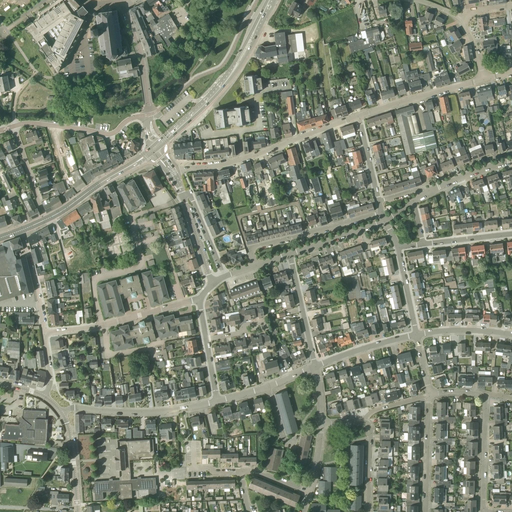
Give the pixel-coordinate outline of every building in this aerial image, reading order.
[(65,59),(72,45),(86,18),(84,15),(88,12),(83,6),(79,10),(77,8),(83,3),(81,1),(81,0),(58,0),(39,13),(42,17),(27,27),(25,28),(27,33),(30,32),(34,38),(32,39),(35,44),(37,43),(40,48),(38,51),(43,53),(44,52),(48,58),(46,62),(50,63),(51,62),(55,69),(55,73),(58,72),(58,73),(61,67),(62,66),(63,65),(64,64),(65,63),(66,62),(67,60),(65,59)] [(166,6),(163,8),(160,2),(157,4),(158,5),(152,8),(157,16),(165,11),(166,12),(169,10),(166,6)] [(288,13),(297,17),(302,9),(300,8),(301,6),(294,2),(288,13)] [(148,23),(150,22),(153,20),(154,19),(144,3),(138,6),(143,15),(143,14),(148,23)] [(378,7),(379,12),(379,14),(380,18),(387,17),(386,12),(386,11),(385,6),(384,6),(384,5),(382,5),(382,6),(381,7),(378,7)] [(141,15),(143,15),(138,6),(130,10),(129,12),(130,12),(131,15),(131,16),(132,18),(133,19),(141,16),(141,15)] [(101,10),(101,13),(96,13),(95,13),(95,12),(94,13),(93,14),(93,15),(94,15),(94,16),(95,16),(96,16),(97,19),(96,19),(96,20),(97,20),(97,21),(95,21),(93,23),(94,24),(95,25),(97,25),(97,26),(98,26),(98,28),(97,28),(94,29),(94,28),(93,27),(92,27),(91,28),(91,29),(91,28),(90,29),(91,30),(91,31),(92,32),(92,34),(91,34),(91,36),(91,37),(92,37),(98,36),(99,36),(99,37),(98,38),(99,43),(99,44),(100,44),(101,50),(100,50),(101,50),(101,53),(100,53),(101,54),(103,55),(103,56),(103,55),(105,55),(106,55),(106,54),(107,56),(106,57),(107,57),(110,59),(110,60),(111,60),(111,59),(115,59),(115,60),(116,61),(118,71),(117,71),(118,71),(118,72),(119,72),(119,71),(127,70),(128,74),(133,73),(134,77),(140,76),(139,67),(133,68),(132,64),(132,63),(131,63),(131,59),(132,59),(131,58),(131,59),(131,58),(130,58),(130,59),(121,60),(121,56),(124,56),(124,55),(128,55),(127,46),(123,47),(122,47),(121,41),(122,41),(122,40),(121,35),(121,34),(120,35),(120,34),(121,34),(121,33),(121,31),(121,30),(120,30),(120,29),(120,23),(119,23),(118,17),(119,17),(119,16),(118,16),(117,11),(118,10),(117,10),(117,11),(112,11),(111,8),(111,9),(109,9),(108,8),(104,9),(101,10)] [(430,23),(431,19),(433,15),(426,12),(424,17),(430,23)] [(158,35),(162,41),(163,40),(168,48),(171,44),(168,39),(179,31),(169,14),(157,21),(159,23),(156,24),(153,20),(150,22),(150,24),(149,25),(145,26),(144,24),(136,27),(136,28),(136,29),(137,32),(138,32),(140,37),(139,38),(141,41),(142,42),(150,38),(158,35)] [(136,27),(144,24),(141,16),(133,19),(136,27)] [(420,19),(417,20),(419,29),(420,33),(423,32),(423,31),(426,30),(425,24),(430,23),(424,17),(419,18),(420,19)] [(437,17),(434,23),(440,26),(443,20),(437,17)] [(411,20),(405,21),(405,28),(406,28),(406,35),(415,34),(415,30),(412,30),(412,27),(411,20)] [(505,25),(505,21),(493,23),(479,25),(479,31),(484,31),(484,35),(488,35),(487,27),(505,25)] [(380,35),(379,32),(382,32),(381,27),(378,28),(372,29),(375,45),(383,42),(383,40),(381,41),(379,35),(380,35)] [(451,35),(455,41),(461,37),(457,30),(455,31),(453,27),(443,33),(445,39),(451,35)] [(351,54),(375,45),(372,29),(365,31),(367,38),(368,38),(369,44),(364,45),(363,40),(353,42),(352,36),(346,37),(347,42),(351,54)] [(256,56),(260,58),(266,57),(267,61),(272,60),(272,59),(270,59),(270,57),(273,56),(273,58),(277,57),(279,65),(288,63),(288,62),(292,61),(291,52),(297,52),(295,34),(286,35),(286,33),(285,33),(284,32),(274,33),(276,45),(275,45),(274,44),(272,45),(272,46),(264,47),(261,46),(258,47),(255,53),(256,56)] [(142,42),(144,48),(153,44),(154,44),(162,41),(158,35),(150,38),(142,42)] [(483,49),(487,49),(487,50),(494,49),(493,43),(497,43),(496,37),(489,38),(490,41),(482,42),(483,49)] [(459,47),(461,46),(462,45),(459,41),(452,45),(457,53),(460,51),(459,47)] [(410,52),(422,50),(421,42),(416,43),(408,44),(410,52)] [(147,57),(160,53),(165,52),(164,48),(163,49),(162,43),(154,46),(154,44),(153,44),(144,48),(145,48),(147,56),(147,57)] [(422,47),(424,53),(423,53),(425,60),(428,72),(435,70),(430,52),(429,52),(428,45),(422,47)] [(466,61),(473,60),(470,45),(463,46),(466,61)] [(501,46),(502,57),(510,57),(510,50),(507,50),(506,46),(501,46)] [(372,47),(363,50),(367,60),(369,59),(367,55),(367,54),(368,53),(373,51),(372,48),(372,47)] [(470,62),(467,64),(467,63),(466,64),(465,62),(461,63),(462,64),(454,67),(459,76),(464,73),(470,70),(469,68),(472,66),(470,62)] [(430,79),(429,74),(429,73),(422,75),(422,74),(418,75),(418,76),(417,71),(404,74),(405,78),(407,83),(408,83),(410,92),(422,89),(420,82),(423,81),(424,81),(430,79)] [(13,75),(0,76),(0,90),(0,92),(10,90),(8,80),(14,79),(13,75)] [(261,78),(258,78),(257,75),(246,76),(247,80),(244,80),(245,91),(248,91),(249,94),(259,92),(259,89),(262,89),(261,78)] [(448,75),(434,80),(436,87),(450,83),(448,75)] [(380,78),(381,82),(384,91),(380,92),(382,100),(389,98),(382,77),(380,78)] [(395,96),(393,92),(393,89),(389,90),(385,77),(382,77),(389,98),(395,96)] [(406,93),(404,88),(403,85),(402,81),(395,83),(399,95),(406,93)] [(506,94),(504,86),(497,88),(499,95),(497,96),(498,100),(507,98),(506,94)] [(476,90),(479,102),(484,101),(484,100),(487,99),(487,98),(487,95),(485,88),(476,90)] [(376,102),(374,98),(373,95),(371,90),(368,91),(368,90),(365,91),(367,97),(366,97),(369,105),(376,102)] [(292,91),(291,91),(292,92),(286,93),(289,115),(295,114),(292,91)] [(463,106),(466,106),(463,93),(458,94),(459,101),(462,101),(463,106)] [(443,114),(450,112),(447,97),(439,98),(443,114)] [(336,115),(337,119),(341,117),(342,116),(342,117),(343,117),(337,99),(334,100),(336,106),(338,106),(338,108),(334,109),(331,110),(332,116),(336,115)] [(348,115),(347,112),(345,104),(344,105),(345,105),(342,106),(340,99),(337,99),(343,117),(348,115)] [(362,107),(365,105),(363,99),(360,100),(359,100),(345,104),(347,112),(362,107)] [(427,110),(428,114),(431,113),(430,109),(436,107),(436,104),(434,100),(431,100),(427,102),(425,103),(425,102),(427,110)] [(328,122),(328,121),(326,115),(324,116),(320,104),(318,104),(318,108),(319,112),(322,124),(328,122)] [(219,128),(230,126),(230,123),(231,123),(232,124),(235,124),(235,123),(236,123),(237,125),(250,124),(248,106),(234,108),(234,109),(228,110),(228,109),(217,110),(217,113),(215,114),(216,125),(219,124),(219,128)] [(406,115),(410,114),(415,113),(413,106),(395,111),(406,155),(437,148),(433,131),(427,132),(420,134),(411,136),(408,121),(406,115)] [(476,115),(484,113),(483,107),(475,108),(476,115)] [(462,124),(466,123),(464,113),(468,112),(467,108),(459,110),(462,124)] [(276,128),(274,117),(273,113),(273,114),(272,111),(267,111),(268,114),(267,115),(270,128),(272,138),(279,137),(278,131),(279,131),(278,128),(276,128)] [(311,127),(317,126),(315,118),(311,119),(308,111),(306,111),(307,115),(311,127)] [(393,120),(392,117),(391,113),(384,115),(387,122),(388,125),(389,129),(391,128),(390,124),(394,123),(393,120)] [(307,115),(301,117),(305,129),(311,127),(307,115)] [(380,124),(384,123),(387,122),(384,115),(378,117),(380,124)] [(299,131),(305,129),(301,117),(301,116),(297,117),(298,121),(297,122),(297,123),(299,131)] [(428,116),(423,117),(427,132),(433,131),(431,124),(430,124),(429,120),(428,116)] [(372,119),(374,126),(380,124),(378,117),(372,119)] [(366,120),(368,128),(374,126),(372,119),(366,120)] [(416,119),(408,121),(411,136),(420,134),(416,119)] [(292,137),(290,130),(289,124),(282,126),(285,138),(292,137)] [(346,127),(349,134),(355,132),(353,125),(346,127)] [(349,134),(346,127),(340,129),(343,136),(349,134)] [(38,139),(36,131),(32,132),(32,130),(29,131),(30,133),(25,135),(27,139),(26,139),(27,141),(28,141),(28,142),(38,139)] [(88,165),(92,179),(93,178),(93,179),(104,173),(92,135),(85,138),(85,137),(84,134),(84,133),(77,132),(76,133),(77,133),(86,160),(87,161),(88,165)] [(322,134),(322,135),(326,150),(333,148),(329,132),(322,134)] [(93,135),(92,135),(104,173),(105,173),(113,169),(109,158),(107,150),(104,140),(102,137),(93,135)] [(229,156),(229,150),(228,145),(227,138),(223,138),(225,150),(221,151),(221,157),(229,156)] [(265,140),(268,140),(267,138),(264,138),(265,139),(257,140),(257,142),(253,142),(253,143),(254,149),(266,147),(265,140)] [(16,149),(14,143),(13,139),(5,142),(9,152),(16,149)] [(214,158),(221,157),(221,151),(219,139),(215,139),(217,151),(213,152),(214,158)] [(505,150),(504,146),(503,142),(500,143),(498,139),(495,139),(498,149),(499,149),(500,152),(505,150)] [(133,151),(133,154),(134,154),(136,153),(137,153),(139,143),(139,142),(132,140),(131,142),(128,142),(126,149),(129,150),(133,151)] [(205,159),(214,158),(213,152),(211,140),(207,140),(209,152),(205,153),(205,159)] [(306,153),(307,157),(305,157),(307,161),(312,159),(311,156),(310,152),(313,151),(315,157),(320,155),(318,148),(315,140),(315,141),(310,142),(306,143),(306,144),(305,144),(306,144),(305,144),(304,145),(304,144),(304,145),(304,144),(303,145),(306,153)] [(342,150),(341,145),(340,140),(333,142),(337,156),(343,154),(342,150)] [(109,158),(113,169),(119,166),(118,163),(123,161),(120,154),(119,151),(116,144),(115,143),(115,141),(112,142),(113,147),(107,150),(109,158)] [(195,152),(202,152),(201,141),(192,142),(193,153),(193,154),(195,154),(195,152)] [(253,142),(253,141),(244,142),(246,152),(251,152),(250,143),(253,143),(253,142)] [(186,160),(189,160),(187,143),(173,145),(175,159),(183,160),(183,154),(185,154),(186,160)] [(374,152),(388,148),(387,146),(384,146),(383,143),(380,144),(372,146),(374,152)] [(232,150),(232,155),(238,155),(237,144),(228,145),(229,150),(232,150)] [(493,152),(493,147),(492,144),(484,146),(486,154),(493,152)] [(457,149),(459,153),(460,156),(463,164),(469,161),(464,146),(457,149)] [(297,164),(297,165),(300,164),(295,147),(287,150),(289,158),(287,158),(288,161),(289,163),(288,163),(289,167),(289,166),(297,164)] [(375,158),(383,156),(382,153),(389,151),(388,148),(374,152),(375,158)] [(485,156),(482,148),(476,150),(479,158),(485,156)] [(124,149),(119,151),(120,154),(123,161),(133,156),(133,154),(133,151),(129,150),(126,149),(124,149)] [(473,160),(479,158),(476,150),(470,153),(473,160)] [(19,155),(18,155),(17,151),(7,155),(12,166),(5,169),(6,171),(13,168),(13,167),(19,165),(16,156),(19,155)] [(43,157),(43,156),(41,151),(32,154),(35,162),(40,160),(40,161),(43,160),(44,163),(51,160),(50,155),(43,157)] [(347,160),(361,157),(359,151),(352,152),(353,156),(346,158),(347,160)] [(275,157),(278,165),(285,162),(282,154),(275,157)] [(377,164),(391,161),(390,154),(383,156),(375,158),(377,164)] [(455,159),(456,161),(458,166),(463,164),(460,156),(455,159)] [(278,165),(275,157),(268,160),(270,167),(271,167),(271,170),(268,171),(271,179),(275,177),(273,170),(279,168),(278,165)] [(353,162),(354,169),(360,168),(359,164),(362,163),(361,157),(347,160),(344,161),(345,164),(353,162)] [(454,167),(452,163),(451,160),(446,162),(448,170),(454,167)] [(91,180),(92,179),(88,165),(87,161),(83,163),(85,167),(85,168),(86,170),(84,171),(85,173),(82,175),(88,183),(91,181),(91,180)] [(386,169),(385,166),(389,165),(392,164),(391,161),(377,164),(379,171),(386,169)] [(433,176),(437,175),(436,174),(437,174),(435,168),(438,167),(436,161),(430,163),(431,165),(428,166),(428,167),(429,167),(432,176),(433,176)] [(251,167),(250,162),(240,165),(243,172),(244,176),(253,174),(251,167)] [(443,172),(448,170),(446,162),(440,164),(443,172)] [(259,171),(262,170),(260,163),(254,165),(256,172),(255,172),(257,176),(255,177),(256,181),(257,183),(260,182),(259,179),(263,178),(261,174),(260,175),(259,171)] [(86,185),(86,184),(81,178),(78,170),(76,164),(72,166),(74,171),(70,173),(72,177),(68,179),(73,185),(77,192),(78,191),(86,185)] [(299,171),(297,165),(297,164),(289,166),(291,172),(289,173),(289,174),(290,177),(292,177),(292,176),(294,176),(293,173),(299,171)] [(429,167),(428,167),(426,168),(425,165),(420,167),(422,173),(425,172),(427,178),(428,177),(428,178),(432,177),(432,176),(429,167)] [(24,174),(21,166),(10,170),(12,174),(16,172),(18,177),(24,174)] [(289,166),(289,167),(289,168),(286,169),(286,171),(281,173),(282,176),(289,174),(289,173),(291,172),(289,166)] [(38,172),(40,177),(48,174),(47,171),(50,170),(50,168),(38,172)] [(226,178),(230,177),(229,169),(221,171),(228,194),(232,193),(228,180),(227,179),(226,178)] [(228,194),(221,171),(218,172),(219,175),(218,175),(219,181),(217,181),(219,185),(221,185),(222,187),(219,188),(221,193),(218,194),(222,205),(231,203),(228,194)] [(300,193),(303,192),(308,190),(304,178),(301,178),(299,171),(293,173),(294,176),(292,176),(292,177),(294,181),(296,181),(300,193)] [(508,184),(510,184),(507,171),(502,172),(504,179),(506,179),(508,184)] [(163,188),(162,186),(154,172),(150,174),(149,172),(143,176),(153,194),(153,193),(155,196),(149,199),(148,199),(153,208),(167,203),(174,200),(164,186),(165,187),(163,188)] [(201,192),(206,191),(214,191),(213,180),(214,180),(213,172),(203,173),(204,181),(204,185),(203,185),(203,188),(201,188),(201,192)] [(50,173),(48,174),(40,177),(38,177),(40,182),(49,180),(49,179),(48,177),(51,176),(50,173)] [(201,181),(204,181),(203,173),(193,173),(194,181),(198,181),(198,185),(202,185),(201,181)] [(348,184),(366,179),(365,173),(351,176),(351,177),(347,178),(348,184)] [(13,188),(7,174),(2,175),(9,190),(13,188)] [(499,180),(499,179),(497,174),(492,176),(496,188),(498,193),(501,192),(499,187),(497,181),(499,180)] [(493,189),(496,188),(492,176),(486,178),(489,184),(491,183),(493,189)] [(419,186),(422,185),(420,177),(413,179),(415,186),(416,186),(416,187),(419,186)] [(39,183),(41,188),(49,185),(48,182),(51,181),(50,179),(49,179),(49,180),(40,182),(39,183)] [(146,204),(134,181),(133,179),(129,181),(129,182),(127,183),(127,184),(125,185),(123,182),(119,184),(120,185),(117,186),(131,211),(134,210),(134,211),(138,208),(137,207),(139,206),(140,207),(142,206),(146,204)] [(357,188),(363,187),(368,186),(366,179),(348,184),(349,187),(353,186),(356,185),(357,185),(357,188)] [(409,188),(415,186),(413,179),(407,181),(409,188)] [(403,190),(409,188),(407,181),(401,183),(403,190)] [(478,194),(481,193),(477,181),(471,183),(474,189),(476,189),(478,194)] [(58,190),(59,194),(65,192),(61,182),(55,184),(58,190)] [(54,183),(49,185),(41,188),(39,188),(41,194),(49,191),(48,188),(50,187),(51,188),(56,186),(54,183)] [(118,197),(112,184),(111,183),(104,187),(104,188),(108,195),(112,193),(112,194),(111,195),(112,199),(117,196),(117,197),(118,197)] [(397,192),(403,190),(401,183),(395,185),(397,192)] [(391,194),(397,192),(395,185),(389,187),(391,194)] [(391,194),(389,187),(385,188),(383,188),(385,196),(388,195),(391,194)] [(67,192),(71,198),(77,194),(72,188),(67,192)] [(463,199),(461,193),(459,188),(453,191),(456,198),(459,197),(460,200),(463,199)] [(110,206),(109,203),(102,205),(101,200),(102,200),(101,195),(103,194),(101,190),(99,193),(93,196),(92,197),(90,197),(95,213),(97,223),(98,222),(100,224),(101,223),(103,230),(111,228),(109,221),(110,221),(107,210),(110,209),(110,206)] [(196,197),(197,200),(197,201),(198,203),(208,199),(207,196),(204,197),(203,194),(207,193),(206,191),(201,192),(194,192),(195,193),(195,192),(196,193),(195,194),(196,197)] [(453,199),(456,198),(453,191),(447,193),(452,203),(454,202),(453,199)] [(68,200),(71,198),(67,192),(62,196),(66,202),(68,200)] [(29,194),(27,196),(26,194),(24,193),(22,194),(21,196),(29,212),(28,213),(31,220),(39,216),(40,214),(37,208),(36,209),(29,194)] [(63,204),(62,204),(59,196),(55,198),(54,197),(50,199),(49,199),(54,209),(63,204)] [(10,210),(18,207),(14,198),(7,201),(6,197),(1,198),(6,211),(9,210),(10,210)] [(48,213),(54,209),(49,199),(46,201),(47,204),(43,206),(46,212),(47,212),(48,212),(48,213)] [(200,206),(199,206),(200,206),(201,210),(202,209),(204,213),(211,210),(209,206),(210,206),(209,203),(210,202),(208,199),(209,199),(208,199),(198,203),(200,206)] [(93,209),(88,201),(83,205),(87,212),(93,209)] [(338,218),(343,216),(339,202),(334,203),(338,218)] [(332,219),(338,218),(334,203),(328,205),(332,219)] [(368,213),(374,211),(372,204),(366,205),(368,213)] [(87,212),(83,205),(77,208),(82,215),(87,212)] [(362,214),(368,213),(366,205),(360,207),(362,214)] [(172,214),(180,211),(179,206),(170,209),(172,214)] [(356,216),(362,214),(360,207),(354,209),(356,216)] [(328,224),(326,219),(326,217),(322,218),(320,213),(322,213),(320,209),(316,210),(320,221),(321,226),(328,224)] [(349,218),(356,216),(354,209),(347,211),(349,218)] [(12,217),(10,210),(9,210),(6,211),(10,220),(12,219),(14,226),(22,223),(19,215),(12,217)] [(71,223),(73,227),(76,225),(75,223),(74,221),(81,217),(76,210),(67,215),(72,222),(71,223)] [(210,215),(204,217),(208,226),(217,223),(215,219),(217,219),(218,220),(220,219),(216,210),(211,212),(209,212),(210,215)] [(313,211),(313,214),(314,215),(307,217),(309,226),(313,225),(314,225),(313,225),(315,224),(316,224),(317,224),(316,222),(320,221),(316,210),(313,211)] [(174,220),(182,217),(180,211),(172,214),(174,220)] [(67,226),(71,223),(72,222),(67,215),(62,218),(67,226)] [(174,220),(176,225),(184,222),(182,217),(174,220)] [(62,218),(57,222),(60,226),(58,227),(61,236),(65,235),(64,232),(69,229),(67,226),(62,218)] [(472,223),(473,231),(479,230),(479,223),(482,223),(481,218),(475,218),(476,223),(472,223)] [(82,219),(75,223),(76,225),(78,228),(79,227),(79,228),(83,226),(82,219)] [(212,236),(213,236),(220,233),(218,229),(224,227),(227,226),(224,220),(221,221),(217,223),(208,226),(208,227),(209,227),(213,236),(212,236)] [(302,231),(301,227),(300,221),(294,223),(295,226),(295,225),(297,233),(302,231)] [(176,225),(173,226),(175,231),(186,228),(184,222),(176,225)] [(425,233),(430,232),(433,232),(432,228),(435,227),(439,227),(438,224),(435,225),(431,225),(424,227),(425,233)] [(47,237),(48,240),(51,239),(52,243),(57,241),(54,234),(51,235),(48,227),(48,226),(47,227),(48,227),(41,230),(45,238),(47,237)] [(181,238),(189,236),(188,235),(188,236),(186,228),(175,231),(175,232),(171,233),(174,241),(181,238)] [(47,242),(45,238),(41,230),(38,232),(44,243),(47,242)] [(38,232),(27,238),(31,245),(38,242),(40,247),(38,247),(40,255),(47,253),(44,243),(38,232)] [(184,248),(192,245),(189,239),(188,236),(189,236),(181,238),(174,241),(175,245),(182,243),(184,247),(184,248)] [(235,246),(241,244),(239,237),(236,238),(235,236),(232,237),(233,239),(235,246)] [(23,246),(21,242),(20,237),(10,241),(14,253),(24,250),(23,247),(23,246)] [(379,246),(377,240),(370,242),(371,244),(369,245),(369,248),(370,248),(371,251),(367,252),(369,257),(374,256),(372,251),(379,249),(379,246)] [(3,245),(0,246),(0,301),(24,294),(34,291),(31,280),(29,269),(29,268),(26,258),(26,257),(17,260),(15,256),(14,253),(10,241),(3,243),(3,245)] [(503,252),(503,251),(502,244),(489,245),(491,257),(503,256),(503,252)] [(194,253),(192,247),(192,245),(184,248),(184,247),(179,249),(180,251),(185,250),(186,254),(187,256),(194,254),(194,253)] [(363,263),(360,253),(363,252),(361,245),(355,247),(358,254),(359,259),(360,262),(361,264),(363,263)] [(482,257),(485,257),(484,245),(477,246),(478,254),(482,253),(482,257)] [(49,260),(47,253),(40,255),(38,247),(31,249),(35,264),(49,260)] [(463,260),(466,259),(464,248),(458,248),(459,256),(463,256),(463,260)] [(233,264),(243,261),(241,255),(244,254),(242,250),(237,252),(236,250),(234,251),(233,251),(227,253),(228,257),(231,256),(232,261),(232,263),(233,263),(233,264)] [(447,262),(445,252),(445,250),(438,251),(439,258),(440,262),(444,261),(444,262),(447,262)] [(349,262),(347,257),(347,258),(345,251),(339,253),(341,259),(344,259),(345,263),(346,263),(347,266),(346,266),(347,270),(343,271),(345,276),(352,274),(349,265),(348,262),(349,262)] [(416,259),(424,257),(423,255),(424,255),(423,253),(422,251),(415,252),(416,259)] [(408,261),(416,259),(415,252),(407,254),(407,256),(407,258),(408,258),(408,261)] [(196,258),(194,254),(187,256),(182,257),(180,258),(182,263),(184,263),(184,265),(181,266),(183,272),(186,271),(199,267),(196,258)] [(385,256),(384,254),(378,255),(379,258),(380,258),(382,267),(385,267),(393,265),(391,257),(389,258),(388,256),(385,256)] [(325,258),(327,264),(330,263),(331,265),(334,264),(331,256),(325,258)] [(318,260),(320,265),(321,268),(328,266),(327,264),(325,258),(318,260)] [(316,271),(314,267),(313,262),(306,264),(310,274),(309,273),(316,271)] [(300,266),(302,271),(303,275),(304,276),(310,274),(306,264),(300,266)] [(387,276),(389,275),(389,276),(392,275),(392,273),(394,272),(393,265),(385,267),(387,276)] [(151,306),(159,304),(159,303),(162,302),(161,301),(169,299),(162,276),(154,278),(155,279),(153,280),(150,271),(142,273),(144,279),(140,280),(138,275),(120,280),(121,286),(117,287),(116,281),(107,283),(108,284),(106,284),(97,286),(106,316),(114,314),(114,316),(116,315),(116,316),(125,314),(119,294),(123,292),(125,298),(132,296),(132,298),(137,296),(136,295),(143,293),(142,287),(146,286),(151,306)] [(289,281),(287,276),(286,271),(279,273),(281,280),(285,279),(286,282),(289,281)] [(79,284),(85,283),(90,282),(89,273),(78,274),(79,284)] [(278,281),(281,280),(279,273),(273,275),(276,285),(279,284),(278,281)] [(184,284),(198,280),(196,274),(188,276),(189,280),(188,280),(179,283),(180,286),(184,284)] [(64,282),(61,282),(56,283),(55,279),(54,278),(53,277),(45,279),(45,281),(46,288),(55,286),(62,285),(64,284),(64,282)] [(273,288),(271,281),(269,277),(261,279),(262,282),(259,283),(261,289),(268,287),(269,290),(273,288)] [(191,285),(192,288),(200,286),(198,280),(184,284),(180,286),(182,291),(186,290),(185,287),(190,286),(189,285),(191,285)] [(233,289),(230,290),(229,291),(231,295),(233,301),(261,292),(258,286),(257,281),(239,287),(239,286),(238,286),(237,287),(236,287),(233,288),(233,289)] [(62,288),(62,285),(55,286),(46,288),(47,293),(51,292),(56,291),(56,289),(57,289),(62,288)] [(307,297),(315,295),(313,287),(307,288),(308,290),(306,291),(307,297)] [(56,291),(51,292),(47,293),(49,298),(57,296),(57,294),(63,293),(63,290),(56,291)] [(290,295),(289,292),(284,294),(285,302),(293,300),(292,294),(290,295)] [(223,298),(221,293),(213,296),(214,299),(213,300),(213,302),(221,299),(223,298)] [(316,303),(316,299),(320,298),(319,294),(315,295),(307,297),(306,298),(306,300),(308,300),(308,303),(311,302),(311,305),(316,303)] [(223,304),(221,299),(213,302),(214,305),(212,305),(213,307),(221,304),(221,305),(223,304)] [(285,302),(287,310),(293,309),(292,307),(295,306),(293,300),(285,302)] [(426,304),(423,304),(423,302),(419,302),(420,305),(417,305),(419,313),(425,312),(424,308),(427,308),(426,304)] [(257,306),(259,317),(259,319),(262,318),(261,317),(264,316),(263,311),(267,310),(265,303),(257,304),(257,306)] [(224,313),(221,305),(221,304),(213,307),(214,310),(212,311),(214,316),(220,314),(224,313)] [(49,314),(54,313),(56,313),(56,309),(64,308),(64,305),(48,307),(49,314)] [(257,306),(254,306),(254,305),(249,306),(249,307),(251,320),(254,320),(253,318),(256,317),(259,317),(257,306)] [(249,321),(251,320),(249,307),(244,308),(244,311),(242,312),(243,318),(245,317),(246,319),(249,319),(249,321)] [(382,318),(384,317),(386,323),(382,324),(384,332),(391,330),(390,324),(388,315),(387,315),(387,312),(386,310),(386,308),(380,309),(382,318)] [(239,315),(234,316),(236,326),(238,326),(238,324),(241,323),(240,318),(243,318),(242,312),(239,312),(239,315)] [(427,322),(426,319),(430,318),(428,312),(425,313),(425,312),(419,313),(421,320),(423,320),(424,322),(427,322)] [(34,317),(29,317),(29,313),(20,313),(19,320),(22,320),(22,324),(34,324),(34,317)] [(63,325),(63,321),(59,321),(58,314),(50,315),(52,326),(63,325)] [(210,323),(210,325),(220,323),(227,322),(226,319),(221,320),(222,321),(220,321),(219,318),(221,318),(220,314),(214,316),(215,319),(211,320),(211,323),(210,323)] [(188,335),(196,334),(195,329),(194,329),(195,329),(194,330),(192,322),(193,322),(192,315),(179,318),(174,319),(173,315),(163,318),(163,315),(155,318),(156,324),(152,325),(151,321),(144,323),(143,321),(139,323),(140,324),(133,326),(134,330),(130,331),(128,325),(120,327),(120,330),(111,332),(113,340),(114,340),(114,342),(113,342),(116,350),(134,345),(131,338),(136,337),(138,344),(156,339),(154,332),(158,330),(160,338),(178,333),(178,332),(187,331),(188,335)] [(312,319),(313,325),(321,324),(326,323),(324,317),(320,318),(319,315),(314,317),(314,319),(312,319)] [(229,319),(228,319),(226,319),(227,322),(227,325),(230,325),(233,325),(233,327),(236,326),(234,316),(229,317),(229,319)] [(379,333),(377,323),(374,324),(372,316),(367,317),(368,323),(370,322),(371,325),(373,334),(379,333)] [(400,322),(397,323),(399,328),(406,327),(405,321),(404,321),(404,318),(400,319),(400,322)] [(296,323),(295,321),(290,322),(290,323),(286,324),(288,331),(292,330),(300,328),(298,322),(296,323)] [(367,329),(365,330),(362,322),(359,323),(360,326),(361,331),(363,338),(369,336),(367,329)] [(221,329),(220,323),(210,325),(210,328),(212,327),(213,330),(217,330),(217,332),(223,331),(222,328),(221,329)] [(321,324),(313,325),(315,331),(317,331),(318,333),(323,332),(322,330),(327,329),(325,323),(321,324)] [(300,328),(292,330),(294,338),(299,337),(299,335),(301,335),(300,328)] [(331,333),(328,334),(329,338),(329,339),(327,340),(327,341),(324,342),(327,351),(333,349),(331,343),(334,342),(333,337),(331,333)] [(274,338),(270,339),(270,335),(267,336),(266,334),(264,334),(265,340),(266,345),(271,344),(271,345),(275,344),(274,338)] [(349,334),(346,334),(346,337),(343,338),(345,344),(352,342),(349,334)] [(265,340),(262,340),(261,335),(259,335),(259,337),(256,337),(258,346),(263,345),(263,346),(266,346),(266,345),(265,340)] [(324,342),(323,339),(322,335),(316,337),(317,340),(319,340),(320,343),(318,344),(321,353),(327,351),(324,342)] [(252,347),(258,346),(256,337),(253,338),(253,336),(251,337),(252,342),(249,343),(250,349),(253,348),(252,347)] [(333,337),(334,342),(337,341),(339,347),(345,344),(343,338),(339,339),(339,337),(336,338),(335,336),(333,337)] [(191,338),(186,338),(185,339),(185,341),(184,341),(185,346),(182,346),(183,348),(197,346),(196,339),(191,340),(191,338)] [(247,349),(250,349),(249,343),(246,343),(245,338),(243,338),(243,340),(240,340),(242,349),(242,351),(247,350),(247,349)] [(57,348),(61,347),(64,347),(63,343),(66,342),(65,339),(55,341),(57,348)] [(236,347),(233,348),(234,353),(237,353),(236,350),(242,349),(240,340),(237,341),(237,339),(234,340),(236,347)] [(9,379),(19,380),(19,371),(17,371),(18,363),(19,363),(20,343),(8,341),(7,351),(7,354),(7,358),(8,358),(7,364),(8,364),(11,364),(10,373),(9,379)] [(231,353),(231,354),(232,359),(235,359),(234,353),(233,348),(232,344),(230,344),(229,343),(227,343),(227,345),(224,345),(226,354),(231,353)] [(284,349),(282,345),(279,346),(278,343),(275,345),(277,352),(284,349)] [(441,362),(444,361),(444,355),(445,355),(445,352),(450,352),(450,344),(443,345),(443,348),(440,349),(439,346),(439,349),(440,352),(441,362)] [(467,357),(467,354),(465,354),(465,352),(464,344),(458,344),(458,352),(461,352),(461,357),(467,357)] [(494,367),(495,360),(496,351),(503,352),(504,345),(497,344),(496,347),(496,351),(493,351),(492,353),(492,360),(491,367),(494,367)] [(502,355),(509,356),(508,362),(506,368),(510,369),(511,362),(511,357),(511,356),(509,356),(510,353),(510,349),(511,349),(510,349),(511,346),(504,345),(503,352),(502,355)] [(186,354),(193,353),(198,352),(197,346),(183,348),(183,351),(186,350),(186,354)] [(437,363),(441,362),(440,352),(437,353),(436,346),(429,347),(430,355),(433,355),(433,359),(436,358),(437,363)] [(59,360),(66,359),(66,356),(70,356),(69,348),(63,349),(63,352),(57,353),(59,360)] [(301,354),(297,355),(300,362),(306,359),(302,350),(299,351),(301,354)] [(38,367),(40,367),(45,366),(43,351),(36,351),(38,367)] [(410,352),(403,354),(405,362),(406,365),(410,364),(411,367),(414,366),(410,352)] [(291,366),(288,360),(286,354),(281,356),(282,360),(281,361),(283,364),(284,363),(286,368),(291,366)] [(293,354),(290,355),(292,358),(294,364),(300,362),(297,355),(294,357),(293,354)] [(402,363),(405,362),(403,354),(397,356),(400,370),(404,369),(402,363)] [(97,360),(97,356),(97,355),(87,356),(88,365),(90,365),(90,368),(98,368),(97,360)] [(189,364),(190,367),(199,365),(198,365),(198,363),(201,363),(200,357),(190,358),(191,363),(189,364)] [(28,369),(36,368),(36,358),(28,359),(28,369)] [(383,359),(387,375),(388,379),(391,378),(388,368),(387,368),(387,367),(391,365),(392,368),(395,367),(392,358),(390,359),(389,358),(383,359)] [(60,367),(64,366),(66,366),(66,369),(68,369),(72,368),(71,361),(67,361),(66,359),(59,360),(60,367)] [(274,372),(280,371),(277,360),(273,361),(272,359),(270,360),(274,372)] [(384,376),(387,375),(383,359),(376,361),(378,369),(382,368),(383,369),(382,369),(384,376)] [(274,372),(270,360),(267,360),(266,360),(263,360),(267,374),(268,374),(269,375),(272,374),(272,373),(274,372)] [(441,366),(446,365),(445,361),(444,361),(441,362),(437,363),(437,366),(432,367),(434,374),(442,372),(441,366)] [(371,367),(370,364),(370,363),(363,365),(365,372),(370,371),(371,374),(376,373),(374,366),(371,367)] [(8,372),(10,373),(11,364),(8,364),(8,368),(2,367),(1,375),(8,376),(8,372)] [(363,373),(361,374),(358,366),(357,366),(351,368),(351,370),(353,375),(353,376),(357,375),(359,383),(361,382),(362,387),(366,386),(366,385),(365,382),(365,381),(363,375),(363,373)] [(62,381),(67,380),(70,380),(70,376),(75,375),(74,368),(72,368),(68,369),(68,373),(61,374),(62,381)] [(196,375),(197,381),(204,380),(202,371),(197,372),(197,369),(191,370),(192,376),(196,375)] [(347,374),(346,372),(346,369),(338,371),(339,374),(340,379),(346,377),(347,382),(348,382),(350,390),(353,389),(351,381),(350,376),(350,374),(347,374)] [(46,372),(41,371),(40,371),(38,371),(37,375),(40,375),(37,386),(43,387),(46,377),(46,372)] [(29,374),(30,373),(27,372),(25,383),(31,384),(33,376),(33,375),(29,374)] [(196,396),(195,388),(194,387),(189,388),(189,387),(190,387),(191,386),(190,383),(191,382),(190,377),(189,377),(188,372),(185,373),(186,379),(190,398),(192,397),(193,397),(193,398),(195,397),(196,396)] [(253,384),(251,375),(247,376),(247,373),(243,374),(246,385),(253,384)] [(328,382),(335,380),(334,375),(333,373),(326,375),(326,377),(328,382)] [(398,381),(399,384),(405,382),(406,383),(411,381),(409,377),(404,378),(403,373),(397,374),(398,381)] [(40,375),(37,375),(33,374),(33,375),(33,376),(31,384),(37,386),(40,375)] [(446,379),(445,374),(436,376),(437,379),(435,380),(437,387),(447,384),(448,382),(447,379),(446,379)] [(229,383),(229,380),(228,380),(228,377),(226,377),(225,376),(220,377),(221,379),(221,381),(221,385),(222,385),(223,390),(230,389),(230,388),(235,387),(233,382),(229,383)] [(186,389),(181,390),(183,399),(184,399),(186,399),(186,398),(187,398),(190,398),(186,379),(182,379),(182,382),(183,382),(184,388),(185,388),(186,387),(186,389)] [(414,380),(411,381),(406,383),(406,386),(411,385),(413,391),(410,392),(411,395),(416,394),(416,390),(420,389),(418,383),(415,383),(414,380)] [(183,399),(181,390),(181,391),(178,391),(177,389),(178,389),(176,383),(169,384),(170,390),(174,390),(176,400),(183,399)] [(200,383),(200,387),(199,387),(195,388),(196,396),(200,395),(200,396),(206,394),(204,383),(200,383)] [(117,393),(115,393),(115,395),(115,396),(116,404),(123,403),(122,396),(125,396),(124,385),(120,385),(120,389),(117,390),(117,393)] [(134,387),(136,401),(142,400),(141,397),(145,396),(144,391),(138,392),(137,386),(134,387)] [(389,390),(390,393),(392,400),(398,399),(398,395),(401,395),(399,389),(396,390),(396,388),(389,390)] [(104,397),(105,402),(105,404),(112,404),(111,396),(111,395),(115,395),(115,393),(114,389),(111,389),(111,390),(106,391),(106,389),(103,389),(103,390),(103,397),(104,397)] [(392,400),(390,393),(386,394),(385,389),(379,391),(379,392),(381,400),(385,399),(385,402),(392,400)] [(99,396),(96,396),(95,406),(102,407),(102,400),(100,400),(101,397),(103,397),(103,390),(99,390),(99,396)] [(295,421),(286,391),(281,393),(275,395),(275,394),(276,398),(287,435),(288,435),(288,434),(298,431),(295,421)] [(382,402),(381,400),(379,392),(376,393),(376,392),(370,394),(373,404),(373,403),(377,402),(378,403),(382,402)] [(367,406),(373,404),(370,394),(370,395),(364,397),(365,397),(362,398),(364,408),(368,407),(367,406)] [(267,407),(266,403),(263,403),(261,398),(256,399),(256,400),(255,400),(254,400),(256,408),(260,407),(261,409),(267,407)] [(342,399),(344,404),(346,411),(346,412),(350,410),(350,409),(354,408),(355,409),(352,399),(348,400),(347,398),(342,399)] [(352,399),(355,409),(361,408),(361,409),(364,408),(362,398),(358,399),(358,398),(352,400),(352,399)] [(250,409),(249,409),(247,402),(239,404),(241,411),(238,411),(239,412),(240,416),(251,413),(250,409)] [(341,413),(346,411),(344,404),(340,405),(340,403),(337,404),(337,402),(331,404),(332,408),(331,409),(333,415),(339,414),(339,412),(341,411),(341,413)] [(494,413),(502,413),(502,408),(505,408),(505,403),(500,403),(500,406),(497,407),(497,406),(497,407),(494,407),(494,413)] [(221,409),(223,416),(224,420),(230,418),(230,420),(240,418),(240,416),(239,412),(232,413),(230,407),(221,409)] [(464,409),(464,419),(471,419),(471,416),(475,416),(476,416),(476,413),(475,413),(475,410),(464,409)] [(46,411),(32,410),(23,410),(23,418),(23,419),(19,425),(5,424),(5,433),(1,433),(1,440),(22,441),(22,443),(46,444),(46,440),(47,440),(47,435),(48,419),(46,419),(46,411)] [(220,423),(219,423),(217,417),(216,417),(215,413),(208,414),(210,422),(214,422),(216,429),(221,427),(220,423)] [(419,420),(420,414),(409,413),(408,423),(414,423),(414,420),(419,420)] [(502,413),(494,413),(495,420),(494,420),(499,420),(500,423),(507,422),(506,413),(502,413)] [(91,423),(91,415),(83,415),(83,414),(75,414),(76,423),(83,423),(87,423),(91,423)] [(199,419),(199,417),(198,416),(191,418),(193,426),(197,426),(198,429),(204,428),(203,418),(199,419)] [(115,432),(115,429),(115,425),(111,425),(111,420),(107,420),(107,419),(102,419),(102,428),(107,428),(107,427),(111,427),(111,432),(115,432)] [(380,428),(391,429),(391,428),(389,428),(390,422),(389,422),(389,419),(379,419),(379,422),(380,422),(380,428)] [(466,429),(469,429),(478,429),(478,428),(477,428),(478,423),(478,422),(471,422),(471,419),(464,419),(464,424),(465,424),(466,426),(466,429)] [(155,428),(155,420),(146,420),(146,428),(146,434),(151,434),(151,431),(155,431),(155,428)] [(500,426),(495,426),(493,426),(494,433),(493,433),(502,432),(501,426),(507,426),(507,422),(500,423),(500,426)] [(86,431),(86,426),(91,426),(91,423),(87,423),(83,423),(76,423),(76,432),(83,432),(83,431),(86,431)] [(414,426),(414,423),(408,423),(408,433),(419,433),(419,427),(414,426)] [(176,438),(175,436),(175,431),(172,432),(171,424),(159,425),(160,433),(166,432),(167,439),(172,439),(172,438),(176,438)] [(391,435),(391,429),(380,428),(381,428),(381,433),(380,433),(380,438),(390,438),(390,435),(391,435)] [(466,435),(466,439),(474,439),(474,436),(477,436),(477,431),(478,431),(478,429),(469,429),(469,435),(466,435)] [(502,432),(493,433),(494,433),(494,439),(494,440),(495,439),(495,442),(506,442),(506,439),(505,439),(505,432),(502,432)] [(312,435),(307,434),(302,433),(300,441),(310,443),(312,435)] [(408,440),(408,443),(414,443),(414,440),(419,440),(419,433),(408,433),(407,433),(407,440),(408,440)] [(380,447),(390,447),(390,441),(390,438),(380,438),(380,442),(381,442),(381,447),(380,447)] [(154,456),(153,445),(150,445),(150,439),(128,441),(126,441),(118,441),(117,441),(117,442),(118,449),(116,449),(116,450),(116,457),(116,458),(117,458),(117,460),(116,460),(116,462),(117,469),(119,469),(120,477),(119,477),(120,477),(121,480),(113,480),(113,479),(109,479),(109,481),(94,481),(95,489),(93,489),(94,493),(95,493),(95,500),(103,500),(103,492),(120,491),(120,495),(118,495),(118,498),(121,498),(132,498),(132,490),(138,490),(139,497),(157,496),(156,489),(157,489),(157,485),(156,485),(155,478),(141,479),(141,477),(137,477),(138,479),(130,479),(130,476),(131,476),(130,460),(139,460),(139,457),(154,456)] [(474,442),(474,439),(466,439),(466,448),(478,449),(478,447),(477,447),(477,442),(474,442)] [(309,450),(310,443),(300,441),(299,448),(309,450)] [(492,452),(504,452),(505,452),(505,445),(507,445),(506,442),(495,442),(495,445),(493,445),(493,446),(493,451),(492,451),(492,452)] [(412,446),(411,453),(419,453),(419,446),(414,446),(414,443),(408,443),(408,446),(412,446)] [(362,482),(363,444),(361,444),(361,445),(351,445),(351,455),(351,458),(350,485),(362,485),(362,482)] [(14,462),(14,461),(13,447),(5,447),(3,447),(4,461),(4,462),(13,462),(14,462)] [(269,454),(282,457),(284,450),(271,447),(269,454)] [(392,447),(390,447),(380,447),(379,453),(378,453),(378,456),(392,457),(392,447)] [(307,457),(309,450),(299,448),(297,455),(307,457)] [(464,453),(464,458),(474,458),(474,455),(477,455),(477,450),(478,450),(478,449),(466,448),(466,453),(464,453)] [(48,454),(43,453),(43,452),(28,450),(28,455),(32,455),(32,460),(40,461),(40,460),(47,460),(48,454)] [(505,458),(504,452),(492,452),(492,454),(493,454),(493,459),(495,459),(495,462),(506,461),(506,458),(505,458)] [(418,460),(419,453),(411,453),(411,460),(407,460),(407,463),(413,463),(413,460),(418,460)] [(269,454),(268,461),(279,464),(280,464),(282,457),(269,454)] [(306,465),(307,457),(297,455),(296,463),(306,465)] [(392,457),(378,456),(378,461),(379,461),(379,466),(378,466),(388,466),(392,466),(392,457)] [(464,458),(464,461),(464,468),(466,468),(475,468),(474,468),(475,462),(475,461),(474,461),(474,458),(464,458)] [(268,461),(266,468),(278,471),(279,464),(268,461)] [(492,470),(492,472),(504,471),(504,465),(506,465),(506,461),(495,462),(495,465),(492,465),(492,470)] [(413,466),(413,463),(407,463),(407,473),(411,473),(418,473),(418,466),(413,466)] [(388,466),(378,466),(378,472),(376,472),(376,475),(386,475),(387,472),(387,466),(388,466)] [(69,468),(68,468),(61,468),(61,476),(54,476),(54,480),(61,480),(69,480),(69,468)] [(463,477),(471,477),(471,475),(474,475),(474,474),(474,468),(475,468),(466,468),(466,474),(463,474),(463,477)] [(497,481),(504,481),(504,478),(505,478),(504,471),(492,472),(492,473),(493,473),(493,478),(496,478),(497,481)] [(418,480),(418,473),(411,473),(411,479),(407,479),(407,483),(413,483),(413,480),(418,480)] [(386,479),(386,475),(376,475),(376,479),(377,479),(377,485),(388,485),(387,485),(387,479),(386,479)] [(295,507),(297,502),(300,496),(293,493),(293,494),(253,477),(249,487),(295,507)] [(463,477),(463,481),(463,487),(475,487),(474,487),(474,481),(471,480),(471,477),(463,477)] [(413,486),(413,483),(407,483),(407,486),(407,492),(418,493),(418,486),(413,486)] [(388,491),(388,485),(377,485),(378,485),(378,489),(377,489),(377,494),(387,494),(387,491),(388,491)] [(463,497),(473,497),(473,494),(474,494),(475,493),(475,492),(474,491),(474,487),(475,487),(463,487),(462,495),(463,495),(463,497)] [(69,494),(64,494),(52,494),(52,493),(47,492),(47,493),(49,495),(50,498),(52,498),(52,501),(69,502),(69,494)] [(407,492),(406,502),(412,503),(413,499),(417,500),(418,493),(407,492)] [(510,493),(506,493),(506,492),(499,492),(499,504),(505,504),(506,504),(506,500),(510,500),(510,493)] [(378,497),(378,503),(389,504),(389,503),(387,503),(388,497),(387,497),(387,494),(377,494),(377,497),(378,497)] [(446,495),(435,495),(434,501),(434,502),(442,502),(442,503),(444,503),(444,506),(450,506),(454,506),(455,503),(446,503),(446,495)] [(473,497),(463,497),(463,499),(463,500),(468,500),(467,504),(465,504),(465,506),(476,507),(476,500),(473,500),(473,497)] [(406,511),(417,511),(417,506),(412,506),(412,503),(406,502),(406,511)] [(389,504),(378,503),(379,503),(379,508),(378,508),(377,511),(391,511),(391,510),(388,510),(389,504)]
